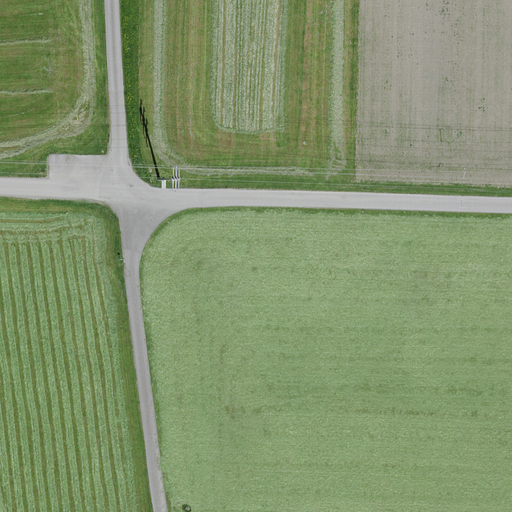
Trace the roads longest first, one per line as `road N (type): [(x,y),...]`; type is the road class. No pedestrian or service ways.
road 1 (track): [(116,0),(124,192),(164,511)]
road 2 (track): [(511,207),(0,188)]
